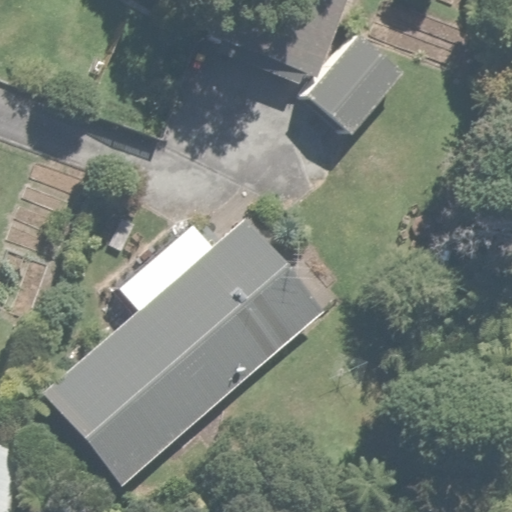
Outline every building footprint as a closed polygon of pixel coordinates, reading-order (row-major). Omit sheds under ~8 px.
[(288,91),(293,78),(302,82),(337,0),(214,0),(199,37),(209,41),(203,54),(288,91)] [(403,73),(350,29),(293,98),(346,141),(403,73)] [(103,291),(124,316),(27,396),(107,492),(316,319),(237,224),(206,250),(184,224),(103,291)] [(25,297),(40,304),(57,264),(9,244),(0,264),(0,311),(16,318),(25,297)] [(0,511),(18,511),(38,461),(0,446),(0,511)]
